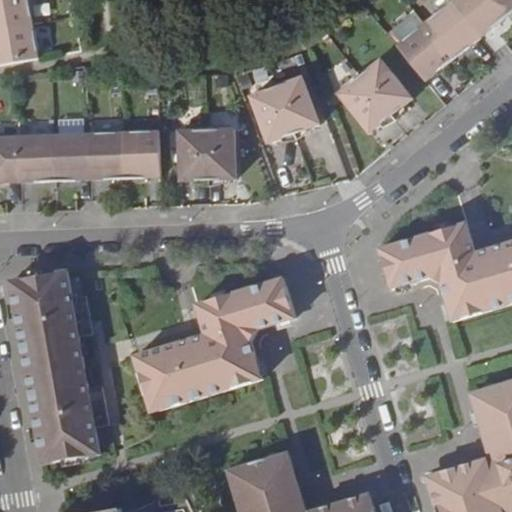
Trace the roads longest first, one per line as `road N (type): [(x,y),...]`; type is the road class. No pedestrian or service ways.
road 1 (residential): [(0,248),(319,227)]
road 2 (residential): [(319,227),(406,511)]
road 3 (residential): [(319,227),(511,81)]
road 4 (residential): [(0,384),(22,511)]
